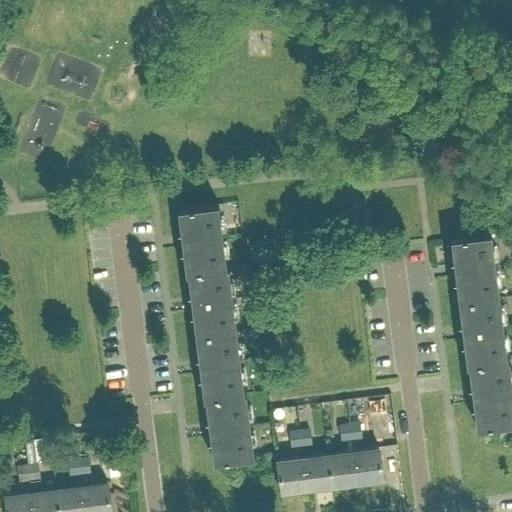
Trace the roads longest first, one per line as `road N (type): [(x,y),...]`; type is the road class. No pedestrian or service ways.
road 1 (residential): [(155,511),(120,215)]
road 2 (residential): [(429,511),(393,244)]
